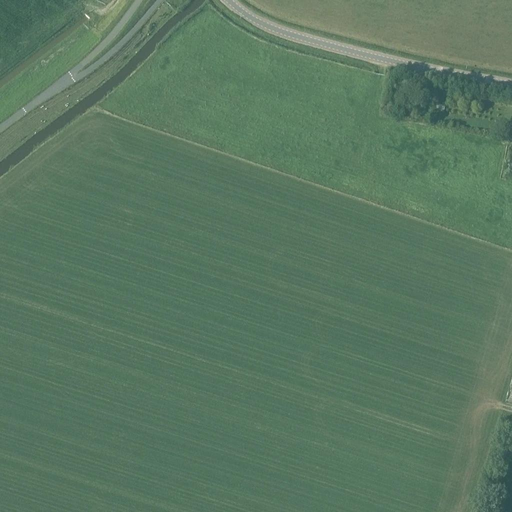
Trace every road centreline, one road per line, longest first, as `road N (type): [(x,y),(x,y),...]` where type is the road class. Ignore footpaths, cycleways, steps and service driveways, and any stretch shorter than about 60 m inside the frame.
road 1 (tertiary): [(511,84),(279,32),(226,0)]
road 2 (unclassified): [(42,97),(119,45),(159,0)]
road 3 (unclassified): [(42,97),(137,0)]
